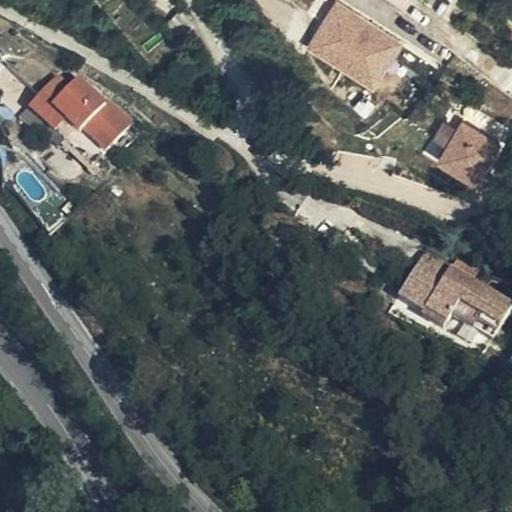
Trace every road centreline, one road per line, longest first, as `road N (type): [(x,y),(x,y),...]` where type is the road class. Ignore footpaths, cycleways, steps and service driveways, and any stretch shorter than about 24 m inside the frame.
road 1 (tertiary): [(209,511),(148,441),(0,217)]
road 2 (tertiary): [(114,511),(57,412),(0,340)]
